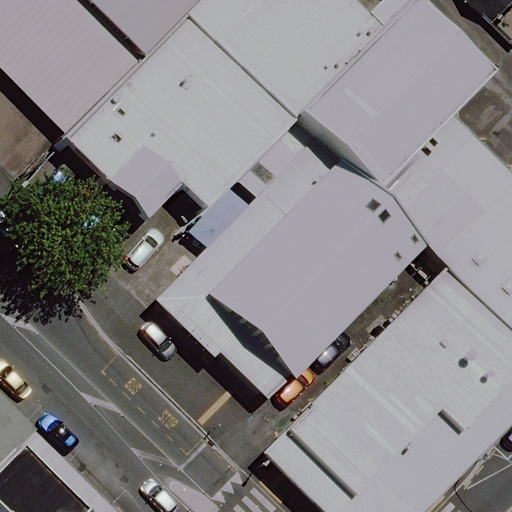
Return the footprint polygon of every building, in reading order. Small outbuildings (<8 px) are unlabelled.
[(0,0),(0,104),(38,143),(183,0),(0,0)] [(121,227),(146,203),(166,223),(190,198),(254,136),(346,46),(326,25),(301,0),(183,0),(38,143),(121,227)] [(346,46),(254,136),(331,211),(414,129),(449,94),(374,18),(346,46)] [(468,349),(511,393),(511,226),(414,129),(331,211),(383,265),(413,295),(468,349)] [(331,211),(254,136),(190,198),(208,216),(121,304),(234,415),(383,265),(331,211)] [(399,511),(511,400),(511,393),(468,349),(413,295),(233,474),(271,511),(399,511)] [(64,511),(41,488),(40,489),(0,448),(0,511),(64,511)]
